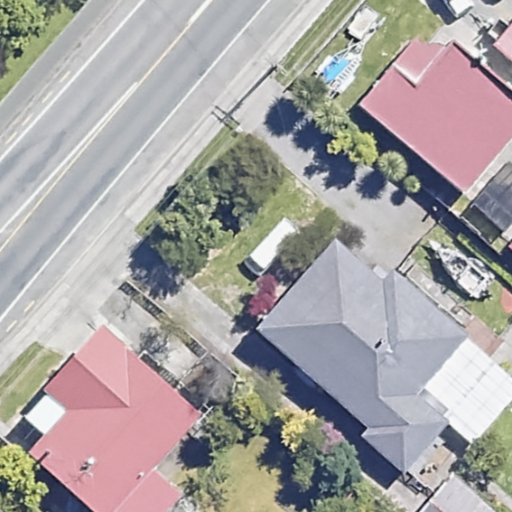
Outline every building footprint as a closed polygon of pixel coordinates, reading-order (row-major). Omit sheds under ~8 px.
[(511,16),(488,46),(511,65),(511,16)] [(511,131),(511,97),(444,43),(408,87),(385,69),(356,104),(464,191),(511,131)] [(435,222),(405,200),(372,245),(402,267),(435,222)] [(386,287),(329,240),(252,332),(351,415),(343,425),(402,474),(444,423),(472,446),(511,398),(511,343),(484,320),(467,340),(393,278),(386,287)] [(189,417),(89,328),(0,429),(0,431),(91,511),(160,511),(175,496),(144,468),(189,417)] [(495,511),(450,475),(419,511),(495,511)]
